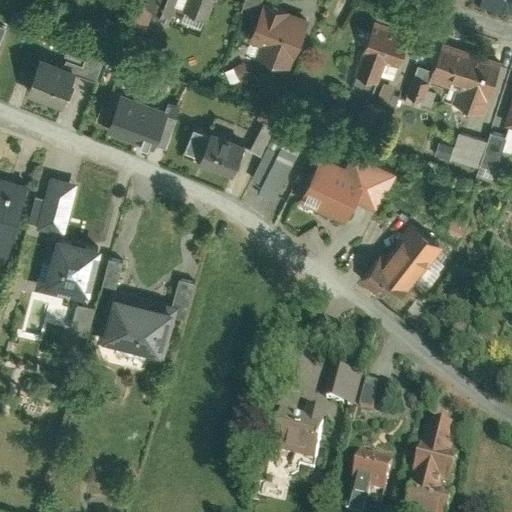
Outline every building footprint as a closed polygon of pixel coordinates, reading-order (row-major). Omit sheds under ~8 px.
[(166,0),(140,0),(139,4),(154,10),(161,13),(166,0)] [(212,0),(189,0),(186,10),(206,18),(212,0)] [(257,16),(262,0),(245,0),(242,10),(257,16)] [(298,50),(310,19),(281,8),(283,4),(272,0),(262,0),(257,16),(248,38),(261,43),(257,53),(284,64),(291,47),(298,50)] [(511,0),(486,0),(511,8),(511,0)] [(145,35),(154,10),(139,4),(130,29),(145,35)] [(201,29),(206,18),(186,10),(181,22),(201,29)] [(411,32),(374,19),(355,71),(377,79),(384,57),(400,63),(411,32)] [(433,70),(430,81),(457,90),(453,101),(484,111),(501,62),(443,42),(433,70)] [(106,52),(90,45),(80,68),(96,75),(106,52)] [(41,48),(26,87),(61,101),(76,62),(41,48)] [(252,78),(244,61),(234,66),(242,83),(252,78)] [(430,81),(433,70),(418,64),(408,95),(423,100),(430,81)] [(379,95),(389,99),(396,85),(386,81),(379,95)] [(168,107),(122,88),(108,124),(153,142),(156,135),(168,107)] [(156,135),(168,139),(178,114),(167,109),(156,135)] [(247,141),(266,149),(271,138),(278,121),(260,113),(247,141)] [(201,153),(211,129),(194,123),(184,146),(201,153)] [(266,149),(252,177),(261,181),(257,187),(273,194),(303,133),(288,126),(280,142),(271,138),(266,149)] [(201,153),(199,158),(232,171),(244,143),(230,137),(232,134),(214,127),(213,130),(211,129),(201,153)] [(450,160),(477,172),(479,168),(487,141),(459,132),(455,147),(450,160)] [(496,173),(507,137),(490,132),(487,141),(479,168),(496,173)] [(450,160),(455,147),(440,141),(433,155),(450,160)] [(321,150),(299,194),(346,217),(357,196),(376,206),(396,167),(353,146),(345,162),(321,150)] [(0,240),(9,243),(29,175),(0,166),(0,240)] [(496,173),(479,168),(477,172),(475,179),(492,184),(496,173)] [(53,169),(41,215),(68,222),(79,175),(53,169)] [(470,218),(456,211),(449,225),(463,232),(470,218)] [(381,251),(363,273),(394,297),(407,280),(411,283),(444,241),(412,216),(383,253),(381,251)] [(105,237),(58,225),(56,231),(50,229),(37,278),(88,291),(90,283),(94,284),(105,237)] [(110,250),(105,273),(117,276),(123,253),(110,250)] [(419,274),(428,282),(447,260),(438,253),(419,274)] [(180,271),(172,296),(180,298),(188,301),(196,276),(180,271)] [(505,290),(510,276),(496,272),(491,286),(505,290)] [(172,296),(114,279),(100,325),(118,331),(116,338),(144,346),(146,339),(166,345),(180,298),(172,296)] [(96,298),(79,293),(70,321),(88,326),(96,298)] [(365,385),(333,373),(324,404),(355,414),(358,415),(358,412),(365,387),(365,385)] [(160,400),(165,383),(152,380),(147,396),(160,400)] [(380,390),(365,387),(358,412),(374,417),(380,390)] [(280,419),(272,453),(297,460),(294,469),(313,474),(327,418),(306,414),(304,425),(280,419)] [(422,452),(420,452),(406,511),(449,511),(451,505),(439,503),(443,485),(452,486),(458,460),(452,459),(458,433),(429,426),(422,452)] [(395,463),(361,455),(352,490),(358,491),(356,496),(371,499),(372,495),(386,498),(395,463)] [(368,511),(371,499),(356,496),(352,511),(368,511)] [(96,503),(95,511),(108,511),(109,504),(96,503)]
